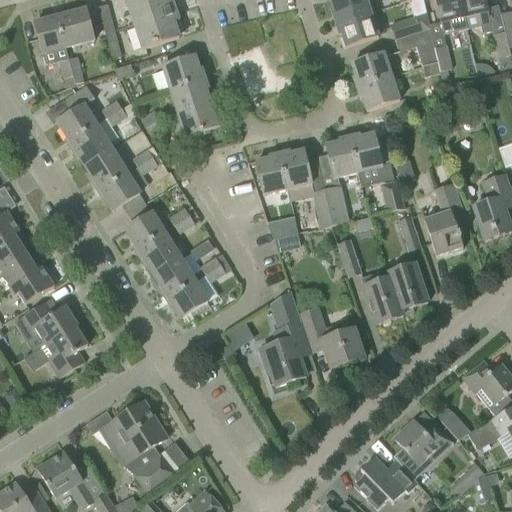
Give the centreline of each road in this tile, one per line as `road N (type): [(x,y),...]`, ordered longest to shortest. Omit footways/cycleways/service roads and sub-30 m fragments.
road 1 (residential): [(204,0),(249,139),(336,118),(300,0)]
road 2 (residential): [(162,360),(0,104)]
road 3 (residential): [(269,508),(488,305)]
road 4 (residential): [(0,459),(162,360)]
road 5 (residential): [(269,508),(230,468),(162,360)]
